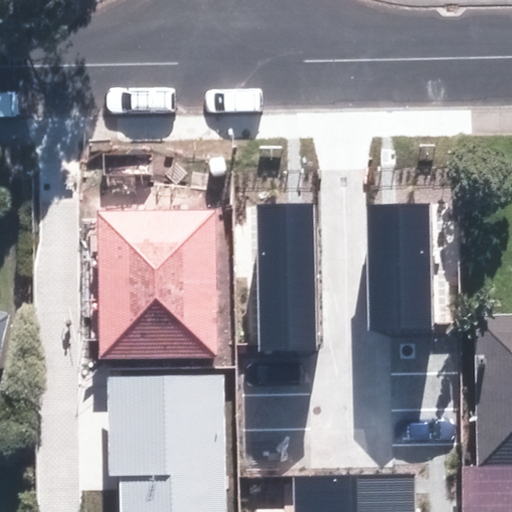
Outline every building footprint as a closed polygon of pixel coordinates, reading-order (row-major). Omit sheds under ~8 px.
[(367,205),(372,328),(431,325),(426,203),(367,205)] [(255,208),(260,354),(317,352),(312,206),(255,208)] [(99,212),(99,356),(217,356),(217,211),(99,212)] [(0,378),(17,308),(0,303),(0,378)] [(477,459),(478,511),(511,510),(511,314),(489,315),(491,459),(477,459)] [(227,511),(223,374),(106,377),(110,477),(125,476),(126,511),(227,511)] [(295,477),(295,511),(411,511),(411,473),(295,477)]
